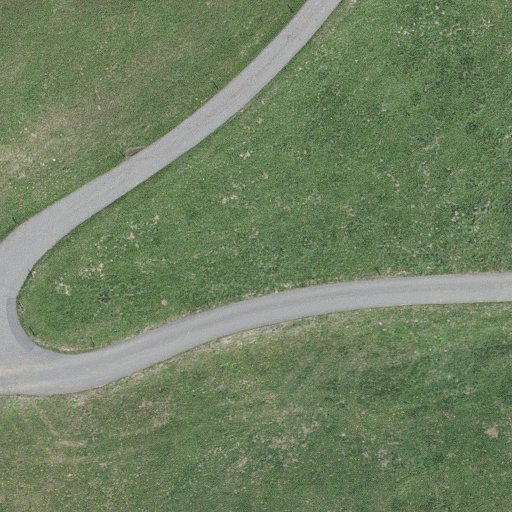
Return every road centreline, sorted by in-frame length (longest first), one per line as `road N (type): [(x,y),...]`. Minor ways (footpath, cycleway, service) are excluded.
road 1 (unclassified): [(0,332),(5,357),(38,378),(104,368),(292,302),(511,288)]
road 2 (unclassified): [(318,0),(233,105),(16,253),(0,292)]
